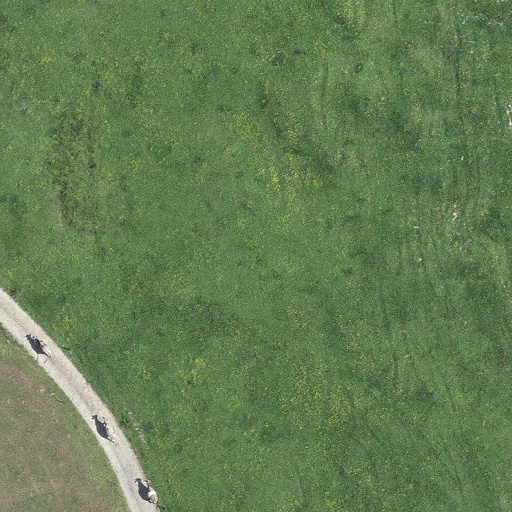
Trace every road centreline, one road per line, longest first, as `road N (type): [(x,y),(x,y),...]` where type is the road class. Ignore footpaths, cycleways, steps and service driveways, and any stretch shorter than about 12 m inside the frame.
road 1 (track): [(123,456),(75,173),(76,110),(105,0)]
road 2 (track): [(146,511),(95,415),(0,307)]
